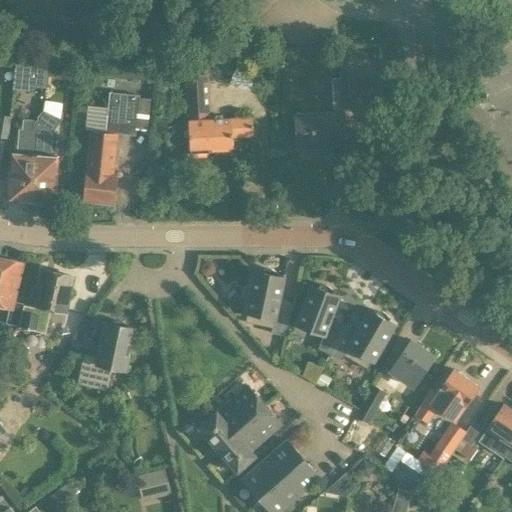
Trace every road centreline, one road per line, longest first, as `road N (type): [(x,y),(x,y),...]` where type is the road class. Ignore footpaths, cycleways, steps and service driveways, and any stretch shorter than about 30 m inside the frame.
road 1 (residential): [(331,430),(181,267)]
road 2 (residential): [(184,237),(316,235),(373,253)]
road 3 (residential): [(511,348),(373,253)]
road 4 (residential): [(0,229),(135,236)]
